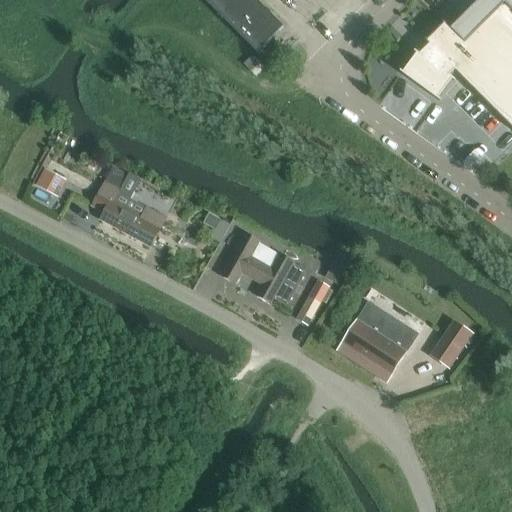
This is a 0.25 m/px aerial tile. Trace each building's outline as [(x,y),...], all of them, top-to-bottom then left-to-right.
[(284,30),(271,16),(254,0),(203,0),(259,55),(284,30)] [(417,55),(417,56),(417,57),(404,76),(403,75),(402,76),(439,103),(440,102),(439,101),(453,83),(454,83),(455,82),(450,79),(456,73),(511,129),(511,13),(505,7),(465,46),(444,25),(443,26),(444,27),(428,44),(427,43),(426,43),(430,48),(420,57),(417,55)] [(252,74),(253,73),(259,66),(252,59),(245,66),(252,74)] [(46,172),(37,188),(48,194),(57,178),(53,175),(46,172)] [(119,192),(106,185),(93,209),(105,215),(101,223),(151,250),(161,232),(160,232),(166,221),(147,211),(143,219),(113,203),(119,192)] [(209,216),(204,225),(215,232),(210,240),(220,245),(230,228),(220,222),(209,216)] [(236,286),(242,275),(263,287),(257,298),(271,306),(295,264),(281,256),(280,258),(259,246),(260,244),(246,236),(222,278),(236,286)] [(339,256),(325,280),(336,287),(351,262),(339,256)] [(329,291),(318,285),(297,321),(309,328),(329,291)] [(369,308),(347,341),(395,372),(416,339),(369,308)] [(455,324),(432,358),(449,370),(472,337),(455,324)]
